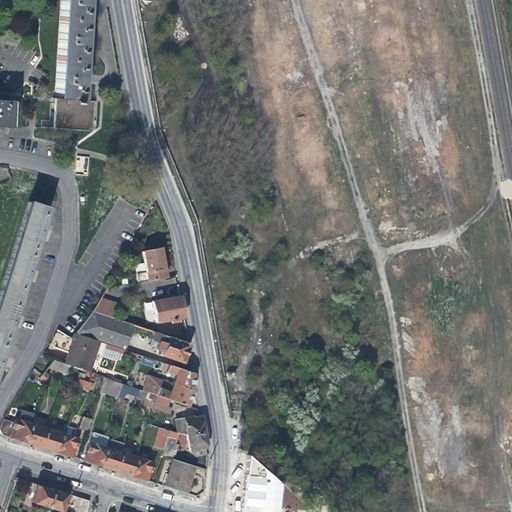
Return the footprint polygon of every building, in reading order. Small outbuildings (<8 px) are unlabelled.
[(59,0),(58,19),(82,21),(83,0),(59,0)] [(58,19),(55,59),(80,61),(81,43),(82,21),(58,19)] [(52,99),(55,100),(77,101),(78,76),(80,61),(55,59),(52,99)] [(10,101),(0,100),(0,125),(8,126),(10,101)] [(92,102),(77,101),(55,100),(52,129),(90,132),(92,113),(92,102)] [(87,173),(89,157),(77,155),(75,171),(87,173)] [(28,201),(14,247),(32,253),(38,235),(41,236),(42,232),(43,229),(40,228),(47,207),(28,201)] [(27,269),(32,253),(14,247),(0,288),(0,291),(18,297),(24,276),(28,277),(29,274),(30,270),(27,269)] [(137,282),(166,277),(165,271),(162,257),(160,249),(141,252),(143,263),(134,265),(137,282)] [(11,317),(18,297),(0,291),(0,341),(3,342),(9,325),(12,326),(14,321),(15,318),(11,317)] [(152,295),(152,301),(165,299),(164,293),(152,295)] [(179,319),(183,318),(181,305),(179,296),(165,299),(152,301),(151,301),(155,322),(171,320),(172,323),(179,322),(179,319)] [(108,303),(104,314),(127,322),(129,315),(131,311),(108,303)] [(125,350),(133,324),(127,322),(104,314),(91,310),(80,326),(74,333),(125,350)] [(142,320),(129,315),(127,322),(133,324),(140,326),(142,320)] [(185,351),(188,342),(153,331),(151,339),(156,341),(154,348),(161,351),(160,354),(181,361),(185,351)] [(99,341),(74,333),(70,338),(73,340),(69,352),(65,364),(70,365),(89,372),(99,341)] [(67,375),(70,365),(65,364),(53,360),(48,367),(53,371),(67,375)] [(153,367),(159,369),(162,362),(155,360),(153,367)] [(179,368),(162,362),(159,369),(175,375),(172,383),(193,389),(193,381),(193,373),(179,368)] [(40,386),(46,378),(41,375),(36,382),(40,386)] [(190,398),(193,389),(172,383),(156,377),(148,375),(143,390),(145,391),(146,392),(151,393),(156,395),(168,399),(188,406),(190,398)] [(73,382),(81,385),(83,379),(75,376),(73,382)] [(100,390),(118,396),(122,383),(104,377),(100,390)] [(92,382),(83,379),(81,385),(91,388),(92,382)] [(135,402),(136,396),(138,389),(122,383),(118,396),(135,402)] [(136,396),(144,399),(146,392),(145,391),(143,390),(138,389),(136,396)] [(151,393),(146,392),(144,399),(154,402),(156,395),(151,393)] [(165,406),(168,399),(156,395),(154,402),(152,408),(168,413),(170,407),(165,406)] [(142,404),(152,408),(154,402),(144,399),(142,404)] [(32,418),(30,423),(46,428),(49,421),(49,420),(34,414),(32,418)] [(180,432),(187,434),(204,431),(203,422),(201,415),(192,417),(192,416),(178,419),(180,432)] [(87,430),(91,418),(83,416),(79,428),(87,430)] [(7,419),(4,418),(0,424),(0,428),(1,434),(13,438),(25,441),(30,423),(14,418),(13,421),(7,419)] [(64,426),(49,421),(46,428),(62,433),(64,426)] [(30,423),(25,441),(32,444),(40,446),(46,428),(30,423)] [(64,425),(64,426),(62,433),(75,437),(73,428),(64,425)] [(155,445),(163,447),(169,429),(161,427),(155,445)] [(46,428),(40,446),(48,449),(56,451),(62,433),(46,428)] [(178,431),(169,429),(163,447),(161,454),(163,455),(173,458),(178,443),(175,442),(178,431)] [(199,448),(207,447),(206,439),(204,431),(187,434),(190,451),(199,449),(199,448)] [(93,432),(84,460),(89,462),(99,465),(105,447),(108,439),(108,437),(106,436),(93,432)] [(78,438),(75,437),(62,433),(56,451),(64,454),(72,457),(78,438)] [(123,444),(108,439),(105,447),(121,452),(123,444)] [(132,447),(123,444),(121,452),(130,455),(132,447)] [(105,447),(99,465),(106,467),(115,470),(121,452),(105,447)] [(130,455),(121,452),(115,470),(121,472),(130,475),(136,457),(130,455)] [(152,462),(136,457),(130,475),(134,477),(146,480),(152,462)] [(195,466),(173,458),(164,486),(176,490),(186,493),(195,466)] [(253,473),(236,471),(232,503),(250,505),(252,481),(253,473)] [(268,511),(271,483),(252,481),(249,511),(268,511)] [(31,501),(48,507),(53,491),(43,487),(36,485),(34,492),(31,491),(29,496),(32,497),(31,501)] [(64,511),(69,496),(60,493),(53,491),(48,507),(64,511)] [(69,511),(85,511),(88,502),(74,497),(69,511)]
